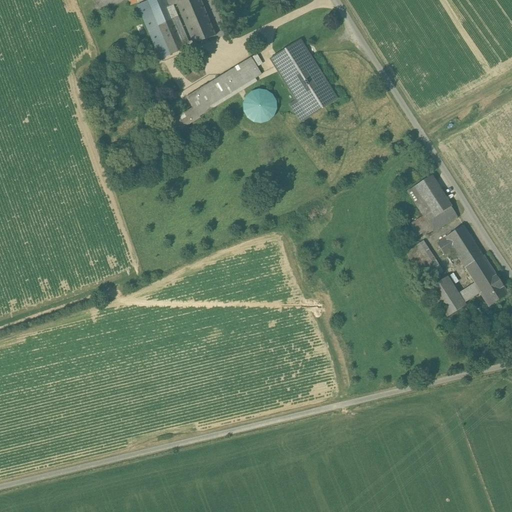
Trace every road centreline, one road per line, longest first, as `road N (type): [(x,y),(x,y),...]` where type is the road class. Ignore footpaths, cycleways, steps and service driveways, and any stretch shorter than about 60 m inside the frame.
road 1 (unclassified): [(511,363),(0,486)]
road 2 (unclassified): [(335,0),(511,276)]
